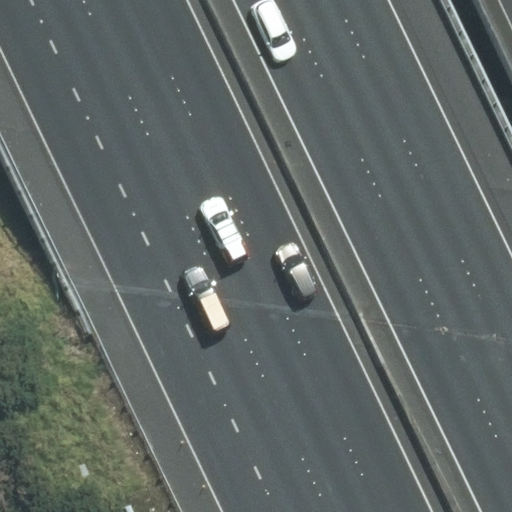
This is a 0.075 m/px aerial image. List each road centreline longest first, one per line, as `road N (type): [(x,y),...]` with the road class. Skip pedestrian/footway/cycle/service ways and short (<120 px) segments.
road 1 (motorway): [(370,511),(125,0)]
road 2 (motorway): [(282,0),(511,479)]
